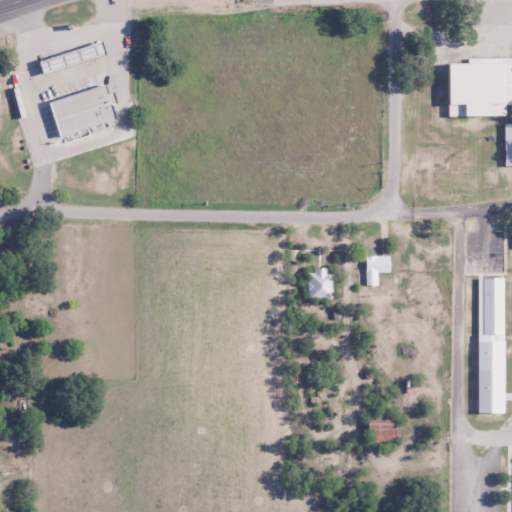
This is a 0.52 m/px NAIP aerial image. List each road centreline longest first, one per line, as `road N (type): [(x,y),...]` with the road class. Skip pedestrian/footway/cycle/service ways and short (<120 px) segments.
road 1 (residential): [(364,214),(0,212)]
road 2 (residential): [(364,214),(395,187),(397,0)]
